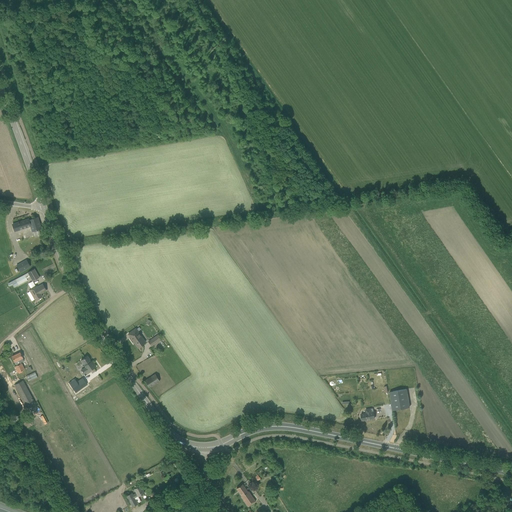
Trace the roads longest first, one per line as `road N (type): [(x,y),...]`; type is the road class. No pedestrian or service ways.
road 1 (tertiary): [(511,473),(290,427),(256,428),(212,447),(180,441),(74,298),(43,204)]
road 2 (tertiary): [(43,204),(0,87)]
